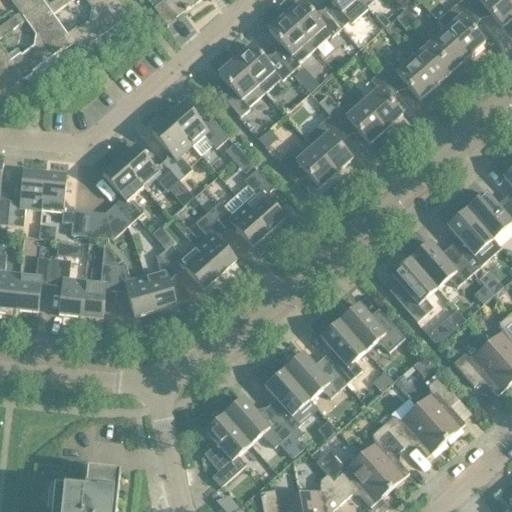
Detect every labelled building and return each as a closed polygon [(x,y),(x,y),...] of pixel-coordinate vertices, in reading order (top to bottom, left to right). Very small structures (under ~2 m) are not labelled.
[(10,0),(20,13),(23,17),(44,2),(42,0),(10,0)] [(67,5),(64,0),(56,0),(47,7),(53,15),(67,5)] [(64,0),(67,5),(73,0),(85,0),(92,9),(90,20),(68,36),(73,43),(79,52),(129,16),(117,0),(64,0)] [(169,0),(155,10),(166,26),(201,0),(169,0)] [(359,0),(329,0),(332,3),(324,10),(341,30),(349,23),(351,25),(368,10),(366,8),(359,0)] [(359,0),(366,8),(374,1),(373,0),(359,0)] [(511,19),(511,6),(506,0),(480,0),(479,1),(477,0),(462,0),(462,1),(479,20),(488,13),(501,29),(511,19)] [(462,1),(453,9),(449,8),(445,11),(445,15),(453,25),(445,32),(468,58),(485,43),(471,28),(479,20),(462,1)] [(20,13),(5,23),(11,31),(25,21),(36,35),(34,47),(11,63),(22,77),(23,78),(73,43),(68,36),(53,15),(47,7),(44,2),(23,17),(20,13)] [(302,2),(285,17),(308,43),(324,29),(332,38),(341,30),(324,10),(315,17),(302,2)] [(415,20),(406,10),(399,16),(408,27),(415,20)] [(375,18),(385,29),(390,24),(380,14),(375,18)] [(308,43),(285,17),(268,31),(282,47),(274,54),(291,74),(300,66),(292,57),(308,43)] [(0,39),(11,31),(5,23),(0,27),(0,39)] [(445,32),(429,46),(452,72),(468,58),(445,32)] [(0,92),(22,77),(11,63),(0,46),(0,92)] [(252,46),(235,61),(258,87),(274,73),(282,82),(291,74),(274,54),(265,62),(252,46)] [(429,46),(412,60),(436,87),(452,72),(429,46)] [(389,65),(380,73),(397,93),(405,86),(419,101),(436,87),(412,60),(397,74),(389,65)] [(258,87),(235,61),(218,75),(232,91),(223,99),(240,119),(250,110),(249,109),(264,95),(258,87)] [(397,93),(380,73),(370,81),(378,90),(362,104),(385,131),(402,116),(389,101),(397,93)] [(385,131),(362,104),(347,118),(328,97),(318,105),(329,117),(347,137),(355,130),(369,145),(385,131)] [(184,105),(168,120),(192,147),(200,157),(212,146),(216,151),(228,140),(212,121),(204,127),(184,105)] [(329,117),(320,125),(304,139),(312,148),(336,175),(352,160),(338,145),(347,137),(329,117)] [(192,147),(168,120),(151,134),(171,157),(163,163),(180,182),(192,171),(180,158),(192,147)] [(296,147),(289,153),(279,162),(297,182),(305,174),(319,190),(336,175),(312,148),(304,155),(296,147)] [(180,182),(163,163),(155,170),(136,148),(119,163),(143,190),(155,180),(167,193),(180,182)] [(143,190),(119,163),(103,177),(122,199),(114,206),(131,225),(143,214),(131,200),(143,190)] [(0,192),(3,165),(0,164),(0,226),(7,227),(9,202),(0,200),(0,192)] [(244,182),(247,187),(235,197),(268,234),(285,219),(265,197),(273,190),(256,171),(244,182)] [(511,171),(503,179),(511,188),(511,193),(505,199),(511,206),(511,171)] [(9,202),(7,227),(23,229),(25,210),(41,212),(45,176),(23,173),(20,203),(9,202)] [(45,176),(41,212),(62,214),(61,224),(72,225),(71,236),(89,238),(92,213),(74,211),(74,209),(64,208),(67,178),(45,176)] [(486,194),(467,211),(493,241),(511,225),(511,206),(505,199),(496,207),(486,194)] [(220,203),(208,214),(224,233),(232,226),(251,249),(268,234),(235,197),(224,207),(220,203)] [(114,206),(105,214),(113,241),(131,225),(114,206)] [(493,241),(467,211),(447,228),(458,240),(449,248),(473,275),(482,267),(474,258),(493,241)] [(92,213),(89,238),(113,241),(105,214),(105,215),(92,213)] [(224,233),(208,214),(195,225),(207,239),(195,249),(219,277),(236,262),(216,240),(224,233)] [(54,256),(64,257),(65,243),(55,242),(54,256)] [(430,244),(411,260),(437,290),(449,280),(457,289),(473,275),(449,248),(441,256),(430,244)] [(171,246),(159,257),(176,276),(183,269),(203,291),(219,277),(195,249),(183,260),(171,246)] [(6,255),(0,254),(0,309),(16,312),(20,276),(4,274),(6,255)] [(176,276),(159,257),(156,258),(160,273),(145,278),(156,312),(176,306),(168,278),(176,276)] [(36,277),(20,276),(16,312),(38,314),(41,285),(51,286),(54,261),(38,259),(36,277)] [(437,290),(411,260),(392,277),(407,295),(398,303),(417,324),(433,310),(425,301),(437,290)] [(71,262),(54,261),(51,286),(62,287),(59,316),(82,319),(84,282),(69,281),(71,262)] [(84,282),(82,319),(102,321),(106,291),(116,293),(119,267),(102,266),(100,284),(84,282)] [(119,267),(116,293),(117,293),(125,290),(134,319),(156,312),(145,278),(130,282),(125,266),(119,267)] [(405,340),(379,310),(370,318),(359,306),(340,323),(366,353),(378,342),(388,354),(405,340)] [(511,324),(511,319),(509,316),(498,325),(501,333),(486,346),(511,375),(511,336),(506,330),(511,324)] [(366,353),(340,323),(321,339),(332,352),(323,360),(346,386),(355,378),(347,369),(366,353)] [(511,384),(511,375),(486,346),(471,360),(464,355),(453,365),(474,388),(482,381),(497,398),(511,384)] [(346,386),(323,360),(314,367),(303,355),(284,372),(310,402),(322,391),(330,400),(346,386)] [(310,402),(284,372),(265,389),(276,401),(267,409),(290,435),(307,421),(299,412),(310,402)] [(431,395),(416,409),(446,443),(465,426),(450,409),(459,401),(438,378),(427,387),(431,395)] [(290,435),(267,409),(258,416),(243,400),(224,416),(250,447),(262,436),(274,449),(290,435)] [(393,418),(382,427),(388,434),(403,451),(411,443),(426,460),(446,443),(416,409),(400,422),(393,418)] [(250,447),(224,416),(205,433),(216,445),(204,456),(219,473),(212,479),(221,489),(246,467),(238,458),(250,447)] [(375,444),(360,458),(390,492),(409,475),(379,441),(388,434),(382,427),(372,437),(375,444)] [(360,458),(351,465),(348,462),(342,467),(329,453),(316,464),(326,476),(347,500),(356,492),(370,509),(390,492),(360,458)] [(88,471),(87,481),(86,492),(54,488),(54,489),(50,489),(48,509),(52,509),(51,511),(116,511),(120,475),(88,471)] [(319,492),(298,496),(301,511),(333,511),(347,500),(326,476),(320,482),(319,492)] [(301,511),(298,496),(278,500),(274,492),(262,495),(260,496),(263,511),(301,511)]
